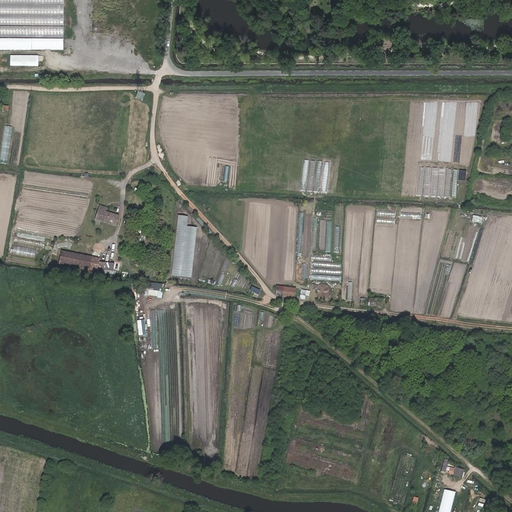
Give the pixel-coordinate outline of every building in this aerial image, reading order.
[(0,0),(0,49),(63,50),(63,0),(0,0)] [(39,54),(11,55),(11,66),(39,65),(39,54)] [(138,92),(136,99),(143,101),(144,93),(138,92)] [(11,103),(11,96),(1,95),(1,102),(2,102),(1,110),(8,111),(8,103),(11,103)] [(27,176),(24,200),(90,207),(92,183),(27,176)] [(116,225),(119,215),(105,211),(106,207),(100,205),(96,219),(116,225)] [(81,223),(82,212),(71,212),(71,217),(56,216),(55,221),(81,223)] [(102,256),(62,250),(60,263),(112,271),(114,263),(101,261),(102,256)] [(149,296),(155,296),(155,293),(162,294),(163,284),(150,283),(149,296)] [(276,289),(275,297),(293,299),(295,289),(276,286),(276,289)] [(380,307),(380,299),(369,298),(369,306),(380,307)] [(87,427),(87,419),(77,418),(77,426),(87,427)] [(404,504),(414,457),(400,454),(390,501),(404,504)] [(323,480),(324,476),(288,467),(287,471),(323,480)] [(450,467),(449,473),(465,477),(466,472),(463,471),(464,469),(455,467),(454,468),(450,467)]
